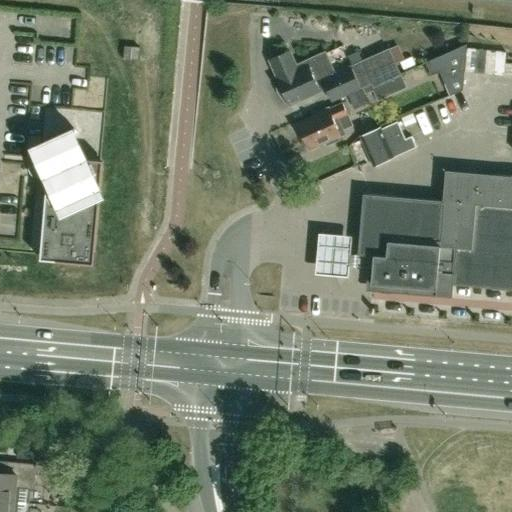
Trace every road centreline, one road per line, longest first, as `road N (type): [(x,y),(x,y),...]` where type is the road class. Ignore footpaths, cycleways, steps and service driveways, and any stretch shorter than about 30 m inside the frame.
road 1 (unclassified): [(218,362),(229,256),(249,238),(298,223),(255,122),(267,104),(259,13)]
road 2 (tertiary): [(511,390),(218,362)]
road 3 (tertiary): [(218,362),(0,346)]
road 4 (unknown): [(291,207),(439,152)]
road 5 (tertiary): [(218,511),(218,362)]
